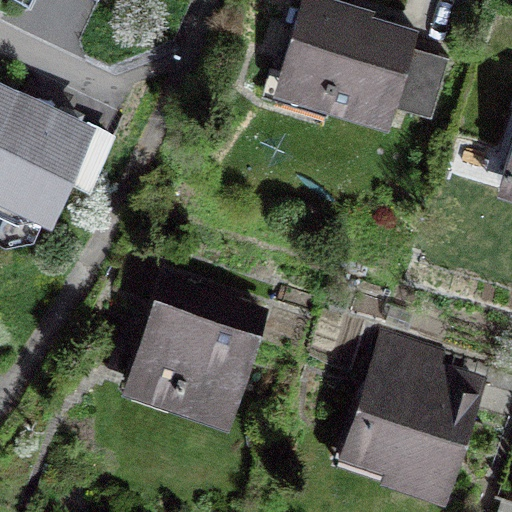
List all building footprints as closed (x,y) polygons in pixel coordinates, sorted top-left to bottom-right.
[(350,5),(333,0),(301,0),(277,82),(390,116),(395,100),(431,111),(448,55),(412,44),(416,30),(349,10),(350,5)] [(46,209),(85,123),(19,93),(0,134),(0,205),(16,213),(46,209)] [(511,141),(503,170),(511,172),(511,141)] [(259,306),(167,276),(132,381),(224,411),(259,306)] [(413,340),(388,331),(352,440),(400,456),(395,469),(441,484),(476,380),(430,365),(427,375),(404,367),(413,340)] [(87,511),(103,465),(50,448),(31,505),(52,511),(87,511)] [(446,511),(413,501),(409,511),(446,511)]
